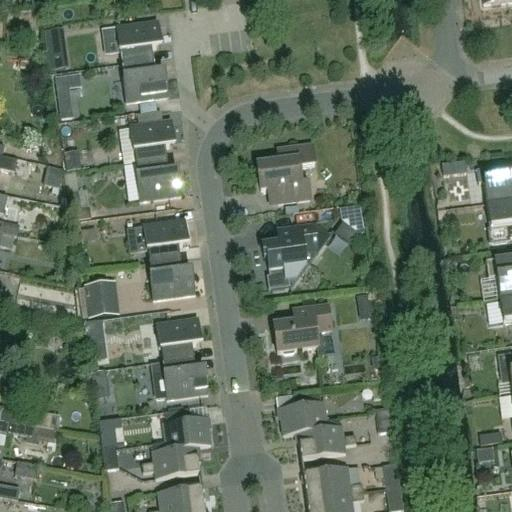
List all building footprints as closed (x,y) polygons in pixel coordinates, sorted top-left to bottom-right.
[(0,0),(0,13),(20,14),(20,0),(0,0)] [(511,0),(481,0),(483,9),(511,4),(511,0)] [(120,57),(122,69),(152,65),(151,53),(155,52),(155,47),(160,46),(157,26),(116,31),(119,57),(120,57)] [(126,106),(167,101),(165,81),(159,81),(159,76),(154,77),(152,65),(122,69),(124,81),(122,81),(126,106)] [(81,87),(78,74),(55,76),(59,119),(72,118),(68,88),(81,87)] [(134,156),(135,168),(166,164),(164,152),(169,151),(168,146),(173,145),(171,125),(129,130),(133,156),(134,156)] [(257,168),(260,194),(276,192),(278,207),(309,203),(307,187),(300,188),(298,172),(314,170),(311,149),(278,154),(279,165),(257,168)] [(16,162),(0,158),(0,173),(14,176),(16,162)] [(139,206),(181,200),(178,180),(173,180),(172,175),(167,176),(166,164),(135,168),(137,180),(136,180),(139,206)] [(486,209),(511,205),(511,168),(499,171),(500,183),(483,185),(486,209)] [(88,210),(80,211),(77,194),(68,196),(72,223),(90,221),(88,210)] [(342,221),(333,233),(350,245),(359,234),(355,231),(364,229),(360,205),(339,208),(340,220),(342,221)] [(511,205),(486,209),(489,232),(487,235),(488,245),(491,248),(506,246),(509,242),(511,241),(511,205)] [(147,255),(149,267),(179,263),(178,251),(182,250),(181,245),(187,244),(184,224),(143,230),(146,255),(147,255)] [(303,256),(313,255),(317,254),(328,240),(314,229),(277,234),(279,246),(262,249),(264,262),(266,262),(269,279),(266,280),(268,293),(289,291),(288,284),(296,283),(305,270),(303,256)] [(496,281),(499,304),(511,302),(511,261),(485,265),(488,282),(496,281)] [(153,305),(194,299),(191,279),(186,280),(185,274),(181,275),(179,263),(149,267),(150,279),(149,279),(153,305)] [(116,318),(112,286),(84,290),(88,322),(100,320),(116,318)] [(511,302),(499,304),(502,328),(511,326),(511,302)] [(321,345),(320,336),(331,334),(327,310),(293,314),(294,327),(273,329),(276,357),(281,357),(284,359),(293,358),(295,355),(315,352),(316,360),(323,360),(323,359),(334,358),(332,344),(321,345)] [(88,322),(83,323),(88,361),(106,359),(100,320),(88,322)] [(159,354),(160,354),(162,366),(192,362),(191,350),(195,349),(195,344),(200,343),(197,323),(156,329),(159,354)] [(509,376),(511,398),(511,357),(497,360),(499,377),(509,376)] [(194,374),(192,362),(162,366),(163,377),(152,378),(155,404),(166,402),(166,404),(207,398),(205,378),(199,379),(199,373),(194,374)] [(105,371),(90,373),(92,399),(109,397),(105,371)] [(297,438),(339,432),(338,431),(337,424),(326,425),(323,407),(320,407),(318,396),(293,399),(295,411),(279,413),(282,440),(297,438)] [(0,412),(0,424),(53,434),(55,422),(0,412)] [(389,412),(374,414),(378,438),(392,436),(389,412)] [(189,413),(168,416),(164,416),(166,428),(162,428),(164,447),(153,448),(154,456),(154,457),(196,451),(196,452),(210,450),(206,422),(191,424),(189,413)] [(121,422),(98,425),(102,451),(115,449),(112,432),(122,430),(121,422)] [(0,463),(1,463),(3,452),(0,451),(0,436),(32,443),(33,442),(39,443),(39,442),(51,444),(53,434),(0,424),(0,463)] [(297,438),(300,464),(344,458),(343,451),(355,449),(354,440),(342,442),(341,431),(338,431),(339,432),(297,438)] [(476,450),(477,463),(493,462),(491,448),(476,450)] [(100,451),(104,474),(118,472),(115,449),(102,451),(100,451)] [(196,451),(154,457),(154,456),(151,456),(153,467),(141,469),(142,478),(154,476),(155,484),(199,478),(196,452),(196,451)] [(0,467),(1,463),(0,463),(0,501),(17,505),(19,492),(0,488),(0,467)] [(16,466),(14,478),(36,482),(36,469),(16,466)] [(382,470),(385,494),(399,492),(396,468),(382,470)] [(305,504),(362,497),(361,489),(349,490),(346,472),(302,478),(305,504)] [(204,511),(201,491),(157,497),(158,511),(204,511)] [(402,511),(399,492),(385,494),(387,511),(402,511)] [(363,505),(362,497),(305,504),(306,511),(351,511),(351,507),(363,505)]
